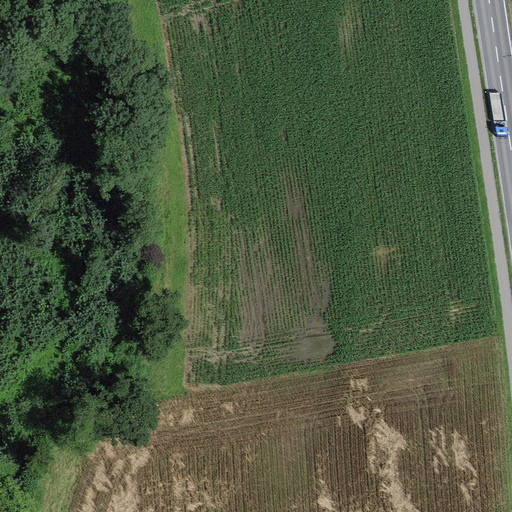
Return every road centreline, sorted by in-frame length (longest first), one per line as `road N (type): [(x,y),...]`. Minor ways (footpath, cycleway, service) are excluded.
road 1 (primary): [(511,156),(488,0)]
road 2 (track): [(0,59),(105,0)]
